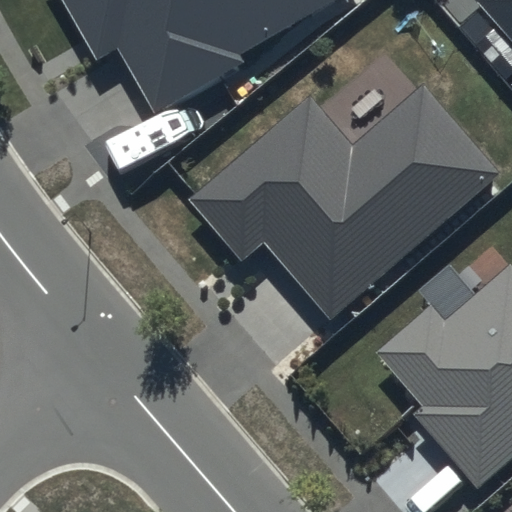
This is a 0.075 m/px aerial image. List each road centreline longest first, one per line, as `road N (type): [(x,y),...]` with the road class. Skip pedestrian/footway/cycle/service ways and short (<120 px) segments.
road 1 (residential): [(90,347),(233,511)]
road 2 (residential): [(0,238),(90,347)]
road 3 (residential): [(90,347),(0,435)]
